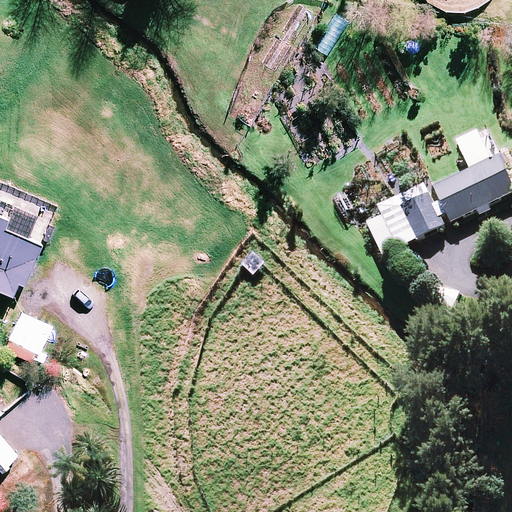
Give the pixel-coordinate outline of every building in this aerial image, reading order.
[(452,230),(479,217),(481,222),(493,217),(490,212),(511,201),(511,189),(499,162),(492,166),(478,138),(458,147),(472,177),(428,197),(425,190),(380,212),(400,254),(446,233),(442,226),(449,222),(452,230)] [(34,220),(12,210),(6,223),(0,220),(0,294),(16,301),(39,247),(25,241),(34,220)] [(266,268),(254,258),(243,271),(255,281),(266,268)] [(51,329),(21,315),(4,351),(33,365),(51,329)] [(0,415),(3,412),(0,408),(0,470),(16,457),(0,438),(0,415)]
